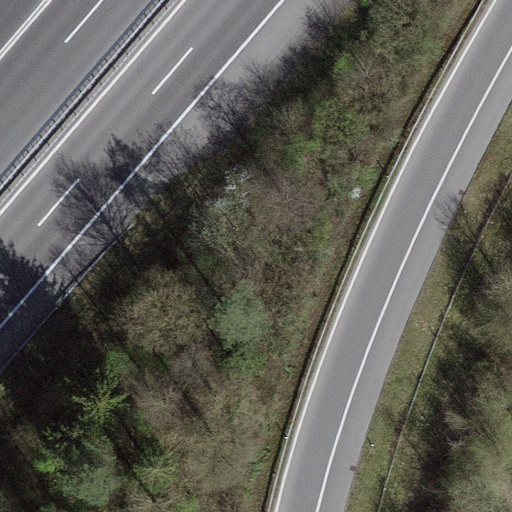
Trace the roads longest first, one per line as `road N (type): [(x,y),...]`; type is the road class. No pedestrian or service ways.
road 1 (motorway): [(303,511),(389,257),(511,22)]
road 2 (motorway): [(0,275),(238,0)]
road 3 (motorway): [(101,0),(0,116)]
